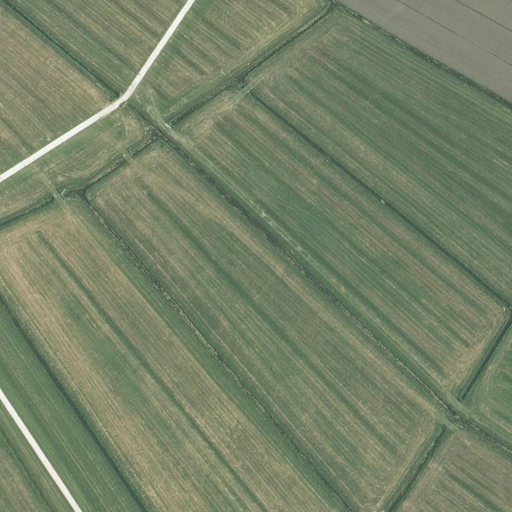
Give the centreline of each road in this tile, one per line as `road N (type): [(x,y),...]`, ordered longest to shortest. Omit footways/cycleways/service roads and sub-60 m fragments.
road 1 (track): [(333,511),(32,158)]
road 2 (track): [(191,0),(127,95),(32,158)]
road 3 (track): [(0,391),(78,511)]
